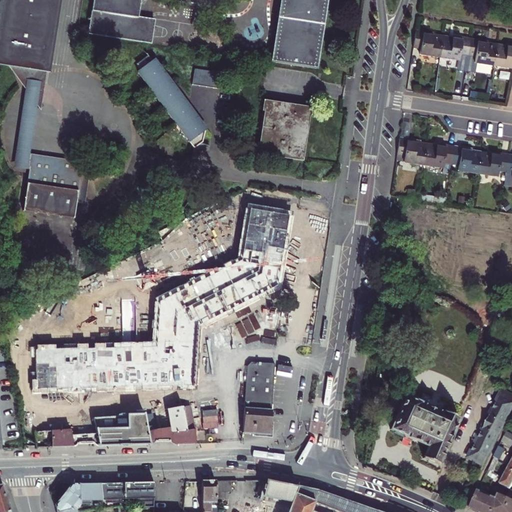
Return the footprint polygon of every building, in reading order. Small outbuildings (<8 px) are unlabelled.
[(35,66),(42,67),(53,0),(0,0),(0,60),(3,61),(35,66)] [(137,0),(91,0),(85,33),(148,44),(152,20),(135,18),(137,0)] [(328,0),(282,0),(271,64),(316,72),(328,0)] [(443,53),(446,33),(436,31),(437,28),(420,24),(417,42),(423,43),(422,49),(443,53)] [(455,35),(446,33),(443,53),(461,57),(463,52),(471,53),(474,36),(456,32),(455,35)] [(476,60),(497,65),(500,44),(490,42),(490,39),(474,36),(471,53),(477,55),(476,60)] [(511,43),(510,43),(509,46),(500,44),(497,65),(511,67),(511,43)] [(186,112),(189,109),(180,96),(176,99),(173,95),(177,93),(167,79),(164,82),(161,78),(164,76),(155,63),(151,66),(147,59),(136,68),(140,73),(137,76),(146,89),(148,88),(151,92),(149,93),(159,106),(161,105),(163,108),(162,110),(171,123),(173,121),(176,126),(174,127),(183,140),(185,139),(188,142),(186,143),(191,150),(200,144),(204,131),(201,133),(199,129),(202,127),(192,114),(189,116),(186,112)] [(3,61),(21,86),(33,104),(36,108),(42,67),(35,66),(3,61)] [(209,89),(216,90),(224,91),(226,75),(218,74),(211,72),(204,71),(197,70),(194,86),(201,87),(209,89)] [(26,152),(33,104),(21,86),(10,166),(23,168),(25,157),(26,152)] [(257,149),(255,156),(301,164),(310,111),(264,103),(263,113),(266,113),(260,149),(257,149)] [(399,152),(428,158),(431,138),(421,135),(422,133),(403,128),(399,152)] [(446,156),(455,159),(458,141),(441,137),(440,140),(431,138),(428,158),(445,162),(446,156)] [(460,166),(481,171),(485,150),(474,148),(475,145),(458,141),(455,159),(461,160),(460,166)] [(501,169),(509,171),(511,154),(495,150),(494,153),(485,150),(481,171),(499,175),(501,169)] [(25,157),(28,157),(49,161),(48,168),(55,169),(56,157),(26,152),(25,157)] [(49,161),(28,157),(20,209),(70,217),(73,201),(79,161),(56,157),(55,169),(48,168),(49,161)] [(88,162),(79,161),(73,201),(81,203),(88,162)] [(155,347),(35,351),(36,390),(192,385),(197,326),(276,286),(287,216),(249,210),(240,261),(159,301),(156,342),(155,347)] [(44,292),(23,289),(19,311),(41,314),(44,292)] [(252,362),(247,365),(243,431),(253,432),(252,434),(269,435),(270,420),(274,363),(252,362)] [(511,369),(501,365),(496,377),(511,383),(511,369)] [(292,368),(277,367),(276,377),(291,378),(292,368)] [(511,409),(511,395),(503,391),(469,457),(480,463),(484,465),(486,460),(511,409)] [(423,459),(438,465),(458,418),(456,417),(455,413),(449,411),(446,413),(445,412),(444,412),(443,413),(418,403),(405,397),(404,399),(403,399),(391,430),(428,446),(423,459)] [(95,429),(95,433),(71,434),(71,430),(51,432),(52,447),(196,444),(195,431),(187,431),(182,406),(167,409),(171,428),(149,430),(146,414),(128,415),(128,428),(95,429)] [(511,436),(505,433),(503,437),(511,442),(511,436)] [(511,442),(503,437),(501,443),(511,448),(511,445),(511,442)] [(494,456),(500,459),(504,450),(498,447),(494,456)] [(460,467),(454,481),(460,484),(466,470),(460,467)] [(511,485),(511,471),(508,469),(500,484),(510,489),(511,485)] [(215,483),(216,501),(228,501),(228,493),(230,493),(230,482),(215,483)] [(266,482),(263,498),(291,504),(297,488),(266,482)] [(101,501),(144,500),(144,508),(153,508),(154,483),(99,484),(101,501)] [(216,501),(215,483),(201,483),(202,511),(210,511),(210,504),(216,504),(216,501)] [(99,484),(80,485),(80,504),(91,504),(91,501),(101,501),(99,484)] [(57,511),(64,511),(76,509),(80,505),(80,504),(80,485),(59,485),(53,493),(57,511)] [(0,511),(3,511),(10,510),(3,486),(0,486),(0,511)] [(374,511),(321,493),(297,488),(291,504),(288,511),(374,511)] [(479,511),(484,501),(487,496),(488,494),(479,490),(470,511),(472,511),(479,511)] [(496,500),(487,496),(484,501),(479,511),(497,511),(505,499),(498,496),(496,500)] [(511,511),(511,502),(505,499),(497,511),(511,511)]
